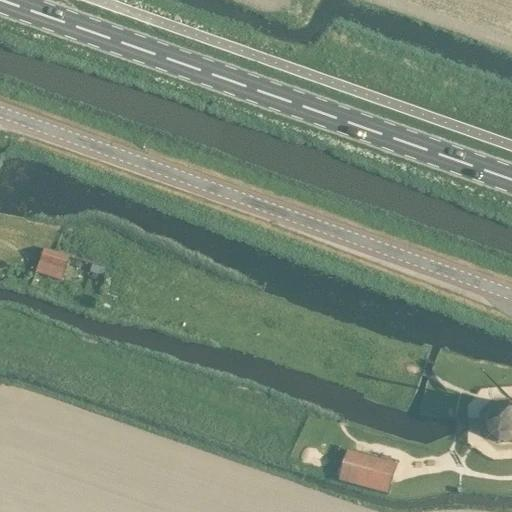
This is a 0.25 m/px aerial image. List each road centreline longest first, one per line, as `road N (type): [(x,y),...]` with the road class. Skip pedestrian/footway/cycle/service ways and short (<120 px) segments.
road 1 (unclassified): [(511,293),(0,109)]
road 2 (primary): [(511,175),(14,0)]
road 3 (track): [(387,451),(19,336),(0,337)]
